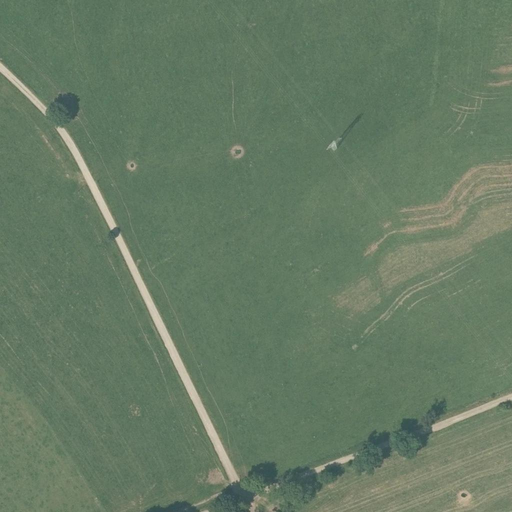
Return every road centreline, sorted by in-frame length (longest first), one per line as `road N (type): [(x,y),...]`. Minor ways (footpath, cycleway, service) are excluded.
road 1 (track): [(0,67),(67,139),(245,497)]
road 2 (track): [(245,497),(511,396)]
